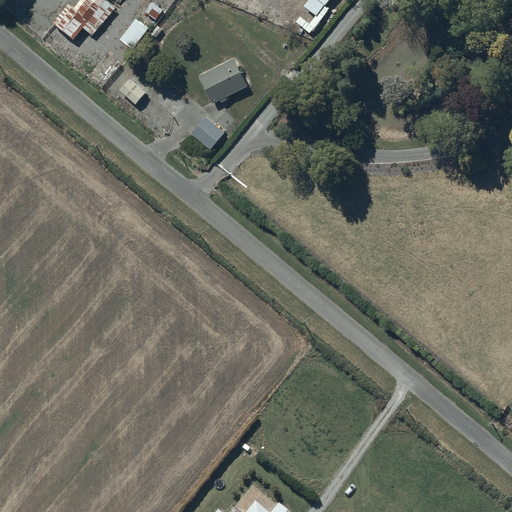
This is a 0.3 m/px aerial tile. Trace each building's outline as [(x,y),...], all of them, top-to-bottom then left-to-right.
[(117,9),(104,0),(82,0),(73,10),(69,7),(54,25),(74,42),(84,30),(93,38),(117,9)] [(312,0),(305,9),(317,18),(311,25),(301,18),(296,24),(311,35),(331,10),(327,7),(332,0),(312,0)] [(152,4),(145,14),(157,22),(164,13),(152,4)] [(139,20),(121,43),(134,53),(151,30),(139,20)] [(235,62),(201,79),(214,106),(221,102),(222,104),(228,102),(227,100),(249,89),(235,62)] [(131,80),(120,93),(136,107),(147,94),(131,80)] [(207,119),(193,136),(212,152),(226,135),(207,119)] [(287,511),(278,504),(271,511),(269,511),(254,501),(245,511),(220,511),(218,510),(216,511),(287,511)]
